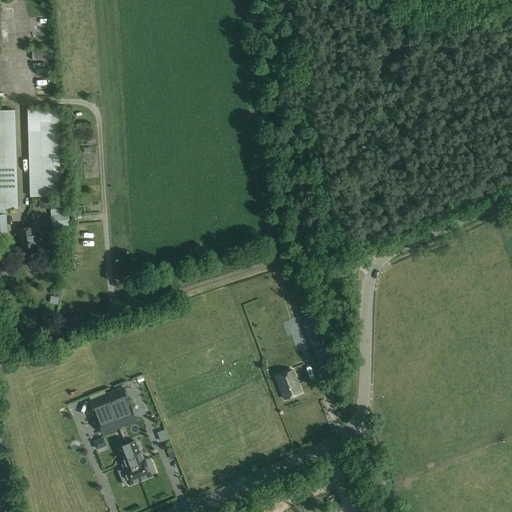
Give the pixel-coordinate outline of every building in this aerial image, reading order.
[(12,0),(0,0),(1,14),(14,13),(12,0)] [(23,0),(26,9),(37,6),(35,0),(23,0)] [(59,108),(28,110),(31,197),(54,196),(53,149),(60,148),(59,108)] [(0,214),(6,214),(5,209),(18,208),(14,110),(0,110),(0,214)] [(52,216),(52,226),(66,225),(65,215),(60,216),(60,209),(52,210),(52,216)] [(37,251),(34,228),(18,230),(21,253),(37,251)] [(311,340),(321,366),(332,362),(322,336),(317,323),(306,327),(311,340)] [(284,399),(301,393),(292,370),(276,376),(284,399)] [(338,382),(332,385),(327,387),(331,395),(342,391),(338,382)] [(123,388),(106,395),(119,427),(136,420),(131,406),(129,407),(127,403),(129,402),(123,388)] [(103,434),(119,427),(106,395),(90,401),(95,415),(97,414),(99,419),(97,420),(103,434)] [(151,430),(156,428),(152,415),(147,417),(151,430)] [(106,445),(103,438),(94,442),(97,449),(106,445)] [(156,472),(150,458),(144,460),(141,452),(139,453),(134,440),(126,444),(141,480),(152,476),(151,474),(156,472)] [(141,480),(126,444),(118,447),(123,460),(121,461),(124,468),(118,470),(124,485),(129,483),(129,485),(141,480)] [(78,445),(66,448),(68,455),(80,451),(78,445)]
